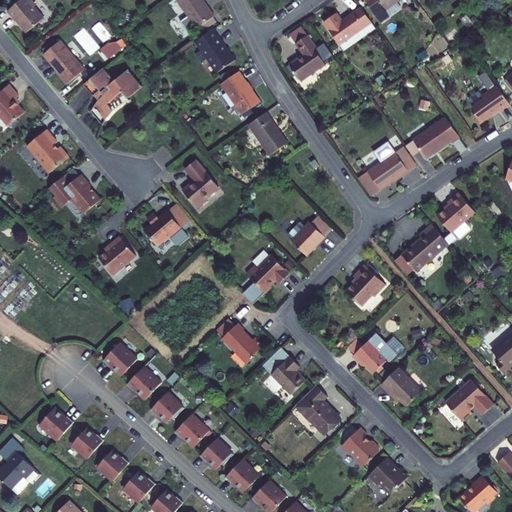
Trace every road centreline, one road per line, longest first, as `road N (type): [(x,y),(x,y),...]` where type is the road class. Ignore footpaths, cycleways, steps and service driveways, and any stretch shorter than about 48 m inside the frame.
road 1 (residential): [(376,222),(295,304),(292,321),(434,469)]
road 2 (residential): [(376,222),(254,38)]
road 3 (residential): [(235,511),(78,376)]
road 4 (residential): [(134,175),(99,155),(0,37)]
road 5 (residential): [(511,131),(376,222)]
